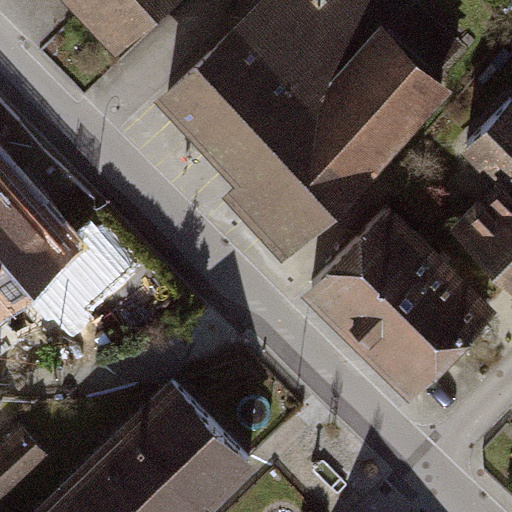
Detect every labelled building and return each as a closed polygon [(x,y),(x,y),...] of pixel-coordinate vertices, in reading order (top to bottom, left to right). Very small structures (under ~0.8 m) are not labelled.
[(69,0),(123,55),(179,0),(69,0)] [(428,0),(256,0),(158,100),(242,183),(229,197),(290,257),(488,58),(428,0)] [(498,181),(456,225),(511,278),(511,103),(466,150),(498,181)] [(0,324),(95,240),(0,134),(0,324)] [(500,297),(392,202),(306,298),(414,394),(500,297)] [(261,460),(172,368),(21,511),(220,511),(214,505),(261,460)] [(28,422),(0,453),(0,485),(11,495),(56,446),(28,422)]
